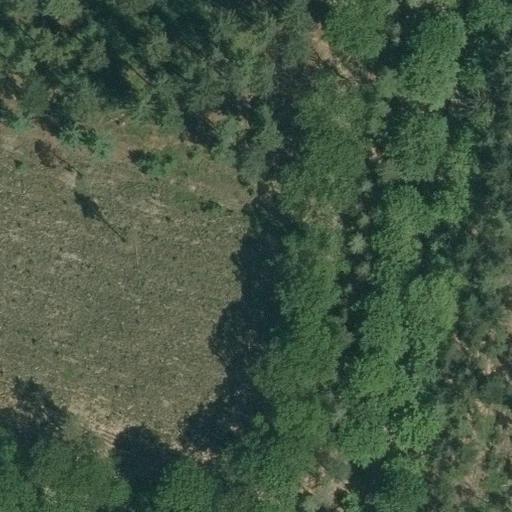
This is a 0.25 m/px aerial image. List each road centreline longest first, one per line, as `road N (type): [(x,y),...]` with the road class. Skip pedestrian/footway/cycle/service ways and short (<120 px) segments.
road 1 (track): [(396,0),(295,511)]
road 2 (track): [(384,511),(476,0)]
